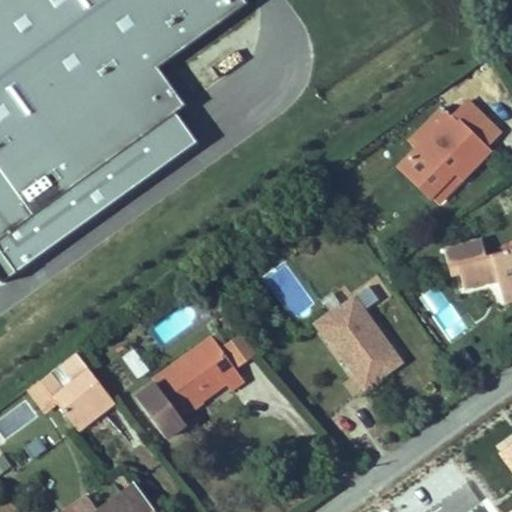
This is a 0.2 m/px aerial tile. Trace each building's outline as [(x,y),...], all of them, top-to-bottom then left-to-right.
[(0,0),(0,270),(191,135),(170,105),(180,98),(153,60),(237,0),(0,0)] [(484,147),(498,132),(468,103),(451,120),(446,115),(449,113),(443,108),(410,142),(418,149),(401,167),(432,197),(456,171),(463,178),(488,151),(484,147)] [(438,203),(463,178),(456,171),(432,197),(438,203)] [(261,251),(287,233),(276,218),(251,235),(261,251)] [(511,248),(485,256),(481,238),(443,248),(449,271),(458,268),(463,290),(497,281),(500,292),(511,289),(511,248)] [(447,341),(466,331),(440,285),(421,296),(447,341)] [(511,300),(511,289),(500,292),(503,303),(511,300)] [(401,362),(354,297),(317,324),(364,389),(401,362)] [(179,416),(225,382),(231,391),(244,381),(212,336),(153,379),(155,383),(135,397),(165,438),(185,424),(179,416)] [(124,357),(137,378),(149,371),(136,350),(124,357)] [(77,430),(114,402),(76,353),(39,381),(77,430)] [(55,403),(39,381),(29,389),(44,410),(55,403)] [(26,399),(0,415),(0,435),(2,439),(37,417),(26,399)] [(153,511),(133,484),(98,510),(87,496),(65,511),(153,511)]
